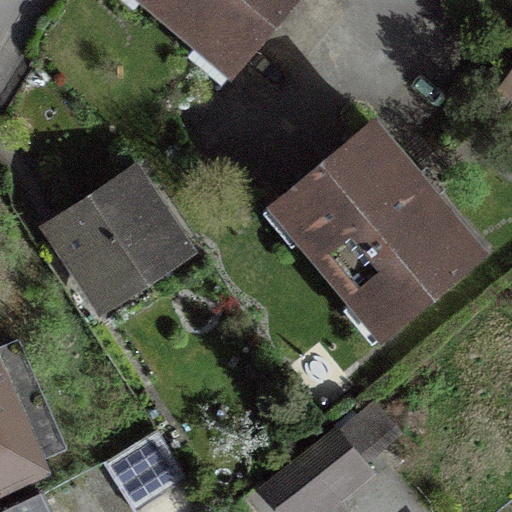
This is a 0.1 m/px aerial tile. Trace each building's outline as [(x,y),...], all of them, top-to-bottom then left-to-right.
[(297,0),(128,0),(229,83),(297,0)] [(511,118),(511,77),(493,105),(511,118)] [(479,264),(376,143),(281,223),(384,345),(479,264)] [(185,266),(130,181),(44,237),(100,321),(185,266)] [(281,353),(296,341),(282,324),(267,336),(281,353)] [(0,353),(0,511),(59,487),(0,353)] [(383,443),(361,416),(341,433),(364,459),(383,443)] [(151,438),(100,469),(126,511),(134,511),(180,485),(151,438)] [(268,511),(321,511),(356,487),(323,443),(255,493),(268,511)]
